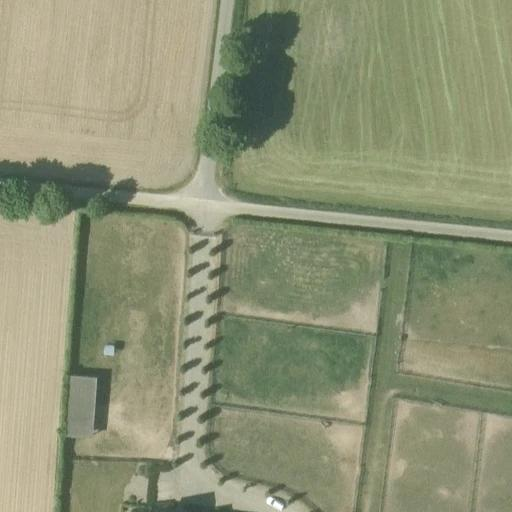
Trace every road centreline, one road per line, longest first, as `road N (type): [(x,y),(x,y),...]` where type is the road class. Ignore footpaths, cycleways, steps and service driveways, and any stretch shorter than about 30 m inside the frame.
road 1 (track): [(203,206),(186,450),(216,497),(242,511)]
road 2 (unclassified): [(511,238),(203,206)]
road 3 (unclassified): [(203,206),(228,0)]
road 4 (unclassified): [(0,184),(203,206)]
